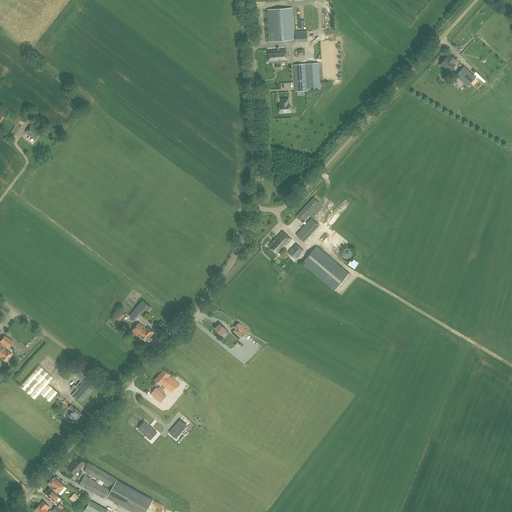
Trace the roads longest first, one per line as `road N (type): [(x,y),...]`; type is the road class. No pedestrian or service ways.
road 1 (unclassified): [(253,209),(292,203),(478,0)]
road 2 (unclassified): [(124,389),(210,294),(253,209)]
road 3 (unclassified): [(253,209),(259,143),(247,0)]
road 4 (unclassified): [(13,511),(124,389)]
road 5 (unclassified): [(124,389),(0,297)]
